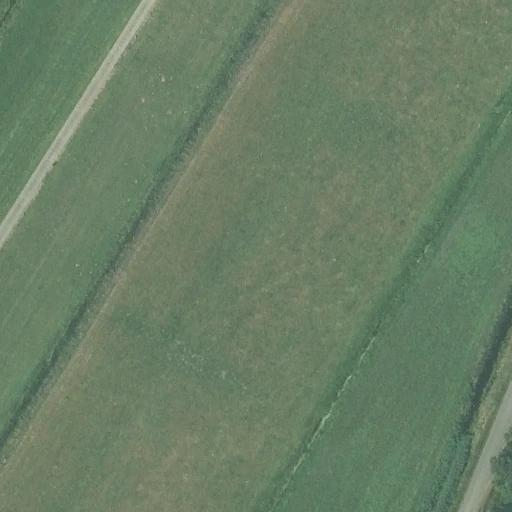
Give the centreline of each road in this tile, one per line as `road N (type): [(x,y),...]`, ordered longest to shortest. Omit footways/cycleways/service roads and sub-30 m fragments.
road 1 (track): [(149,0),(0,235)]
road 2 (unclassified): [(467,511),(511,400)]
